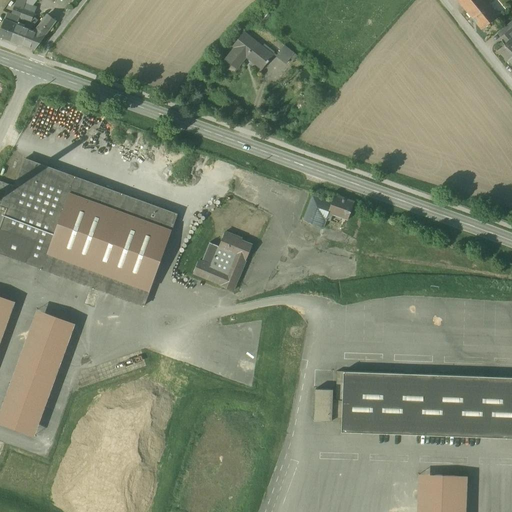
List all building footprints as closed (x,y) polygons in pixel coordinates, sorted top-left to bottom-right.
[(486,0),(485,0),(465,0),(460,4),(482,30),(499,16),(486,0)] [(496,0),(494,0),(491,4),(501,12),(505,8),(496,0)] [(63,1),(57,10),(63,14),(70,5),(66,2),(63,1)] [(37,7),(25,3),(23,8),(35,13),(37,7)] [(16,6),(15,5),(12,15),(20,18),(23,8),(21,7),(16,6)] [(35,13),(23,8),(20,18),(27,20),(31,22),(33,16),(35,13)] [(265,12),(257,22),(261,26),(269,16),(265,12)] [(10,21),(5,20),(0,32),(0,36),(11,41),(17,24),(20,18),(12,15),(10,21)] [(48,15),(40,26),(38,25),(37,27),(38,28),(36,31),(29,29),(23,45),(35,50),(56,21),(48,15)] [(17,24),(11,41),(23,45),(29,29),(38,20),(33,16),(31,22),(27,20),(24,27),(17,24)] [(511,22),(499,31),(503,36),(511,28),(511,22)] [(511,28),(503,36),(501,38),(502,38),(504,37),(508,42),(499,51),(508,60),(511,56),(511,28)] [(273,56),(244,33),(233,46),(235,48),(225,60),(236,69),(246,56),(262,69),(273,56)] [(284,46),(276,56),(286,63),(290,58),(294,53),(284,46)] [(177,214),(25,159),(14,187),(8,185),(6,191),(1,206),(1,205),(0,206),(6,209),(0,226),(0,254),(25,263),(26,264),(37,268),(144,306),(149,291),(172,230),(171,230),(177,214)] [(8,185),(0,181),(0,189),(6,191),(8,185)] [(355,202),(335,195),(332,203),(333,203),(326,221),(327,221),(327,220),(330,221),(333,215),(336,216),(335,219),(340,221),(341,218),(348,220),(355,202)] [(332,203),(313,196),(304,221),(323,228),(326,221),(333,203),(332,203)] [(238,237),(225,232),(219,247),(209,243),(210,243),(202,262),(199,261),(194,273),(220,285),(220,286),(233,291),(252,245),(237,239),(238,237)] [(0,342),(15,302),(0,296),(0,342)] [(75,324),(38,310),(0,413),(0,424),(34,437),(75,324)] [(511,377),(344,371),(337,371),(337,382),(343,382),(343,401),(333,400),(333,389),(316,389),(314,420),(332,421),(332,418),(342,418),(342,432),(511,438),(511,377)] [(468,511),(470,475),(419,474),(417,511),(468,511)]
